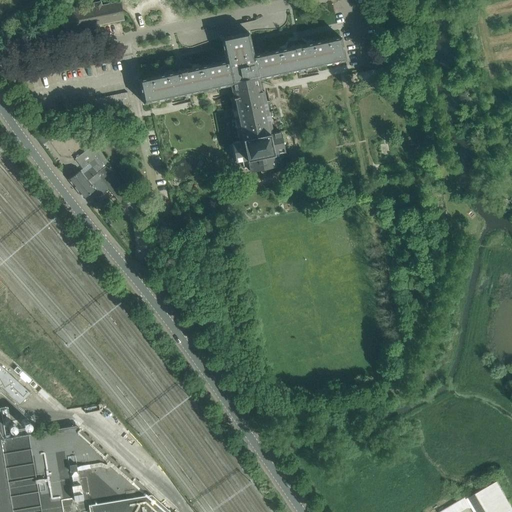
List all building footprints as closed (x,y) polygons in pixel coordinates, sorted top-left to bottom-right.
[(60,13),(62,22),(64,32),(124,20),(120,1),(102,5),(101,1),(93,2),(94,6),(81,9),(81,5),(73,7),(74,10),(60,13)] [(253,55),(249,32),(248,32),(220,38),(225,61),(138,79),(143,103),(183,94),(184,99),(192,97),(192,93),(230,84),(231,90),(229,90),(230,97),(239,140),(232,142),(236,162),(242,160),(243,167),(249,166),(250,171),(275,166),(274,160),(280,159),(278,153),(284,151),(280,131),(273,133),(263,90),(261,91),(258,78),(297,70),(298,74),(306,73),(305,68),(345,60),(340,36),(253,55)] [(121,93),(124,106),(130,104),(128,92),(121,93)] [(115,95),(117,107),(124,106),(121,93),(115,95)] [(109,96),(111,108),(117,107),(115,95),(109,96)] [(102,97),(105,110),(111,108),(109,96),(102,97)] [(96,99),(98,111),(105,110),(102,97),(96,99)] [(89,100),(92,112),(98,111),(96,99),(89,100)] [(83,101),(86,113),(92,112),(89,100),(83,101)] [(77,103),(79,115),(86,113),(83,101),(77,103)] [(70,104),(73,116),(79,115),(77,103),(70,104)] [(64,105),(66,117),(73,116),(70,104),(64,105)] [(76,173),(68,179),(76,189),(109,163),(95,143),(91,146),(74,158),(83,169),(89,163),(92,167),(83,174),(80,170),(76,173)] [(109,163),(76,189),(83,198),(91,192),(95,189),(91,184),(99,178),(100,178),(105,174),(107,176),(101,180),(123,207),(133,199),(121,183),(116,177),(118,176),(109,163)] [(0,385),(0,386),(19,402),(30,390),(0,363),(0,385)] [(1,409),(0,409),(0,466),(2,466),(10,511),(177,511),(177,508),(113,449),(108,455),(76,425),(76,426),(23,434),(6,437),(5,434),(1,409)] [(511,511),(511,507),(497,481),(471,496),(476,505),(472,508),(474,511),(511,511)] [(459,511),(467,508),(462,500),(441,511),(459,511)]
